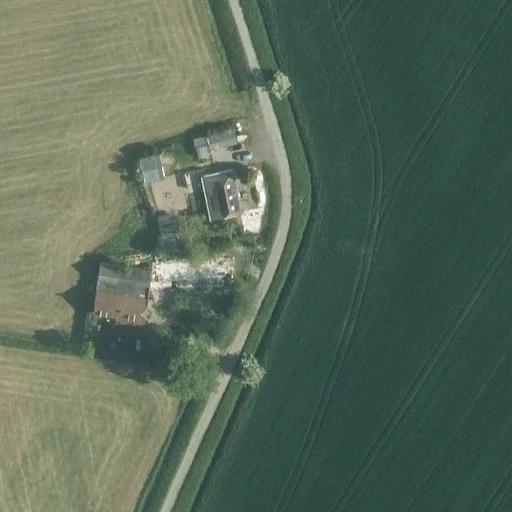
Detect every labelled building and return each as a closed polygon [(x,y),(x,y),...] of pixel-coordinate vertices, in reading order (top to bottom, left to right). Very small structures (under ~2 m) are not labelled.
[(228,144),(238,141),(234,126),(226,129),(207,134),(211,149),(228,144)] [(207,134),(194,138),(198,158),(212,155),(211,149),(207,134)] [(139,163),(144,179),(162,174),(158,158),(139,163)] [(203,176),(211,219),(242,212),(233,169),(203,176)] [(174,232),(172,214),(158,216),(161,234),(174,232)] [(244,284),(243,254),(194,257),(195,286),(244,284)] [(116,321),(144,325),(150,289),(152,269),(101,262),(93,312),(117,316),(116,321)] [(140,349),(176,354),(178,341),(142,336),(140,349)]
